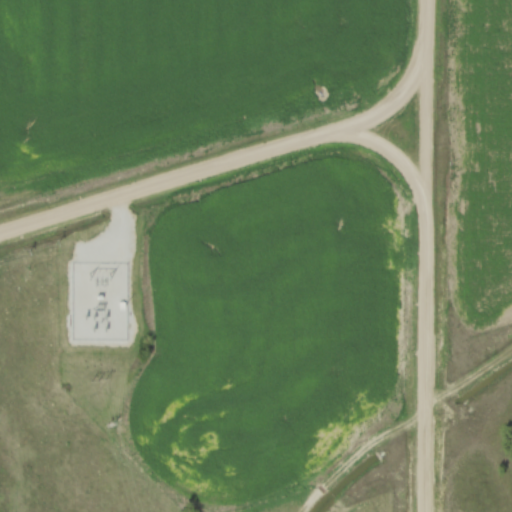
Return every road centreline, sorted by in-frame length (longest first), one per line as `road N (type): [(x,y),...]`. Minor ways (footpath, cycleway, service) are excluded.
road 1 (tertiary): [(424,511),(427,0)]
road 2 (tertiary): [(426,46),(390,102),(344,129),(0,230)]
